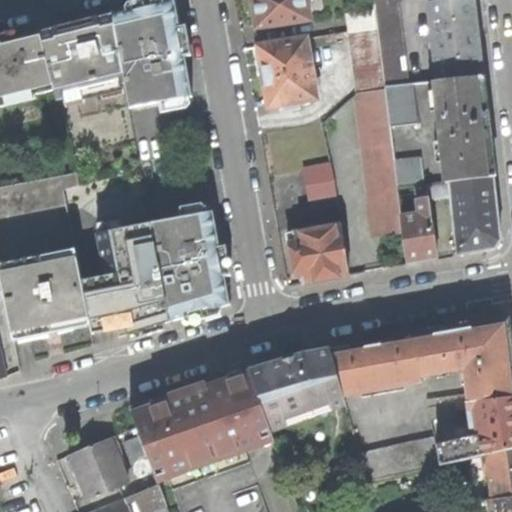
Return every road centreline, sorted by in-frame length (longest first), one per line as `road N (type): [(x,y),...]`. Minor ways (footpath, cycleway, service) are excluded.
road 1 (residential): [(204,0),(264,328)]
road 2 (residential): [(0,405),(264,328)]
road 3 (residential): [(264,328),(511,277)]
